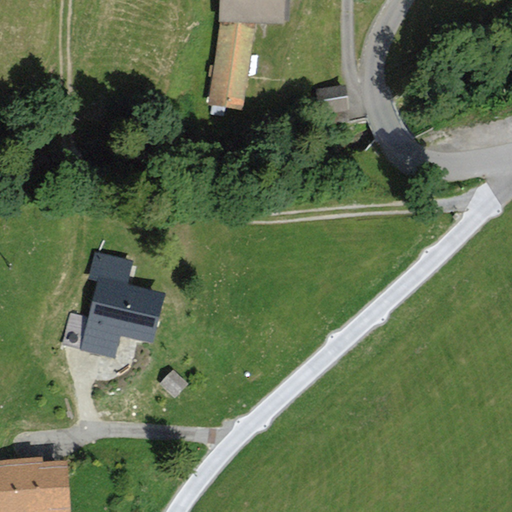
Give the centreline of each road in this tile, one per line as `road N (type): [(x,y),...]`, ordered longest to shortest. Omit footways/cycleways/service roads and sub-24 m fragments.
road 1 (track): [(499,196),(244,216),(84,171),(69,142),(61,54),(68,0)]
road 2 (track): [(173,511),(246,427),(499,196)]
road 3 (unclassified): [(511,158),(431,166),(399,141),(375,90),(381,41),(402,0)]
road 4 (track): [(71,437),(143,431),(231,444)]
road 5 (track): [(378,99),(353,94),(347,0)]
